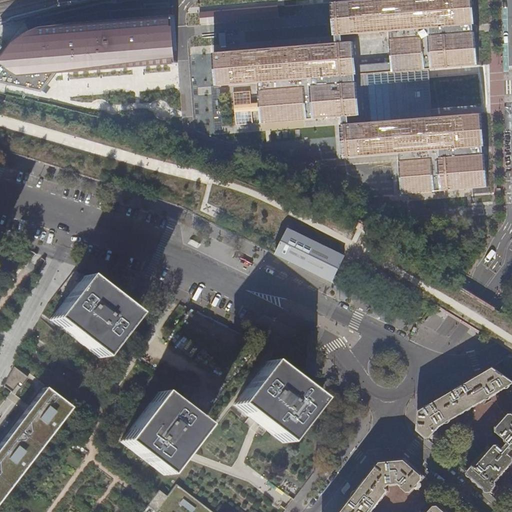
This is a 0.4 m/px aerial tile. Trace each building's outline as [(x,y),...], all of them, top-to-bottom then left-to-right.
[(358,65),(361,125),(387,122),(383,74),(430,71),(479,67),(477,34),(475,34),(475,26),(476,26),(474,0),(392,0),(333,4),(335,36),(392,32),(392,40),(390,40),(391,63),(358,65)] [(170,58),(167,14),(38,24),(20,30),(1,42),(0,43),(0,80),(51,74),(170,58)] [(345,126),(361,125),(358,65),(356,43),(218,53),(220,86),(260,84),(261,92),(259,92),(261,124),(344,119),(345,126)] [(434,119),(430,71),(383,74),(387,122),(434,119)] [(361,125),(345,126),(343,126),(345,158),(401,154),(401,161),(400,162),(401,177),(403,194),(490,188),(487,155),(485,155),(484,148),(486,148),(484,116),(434,119),(387,122),(361,125)] [(304,268),(333,282),(344,257),(287,229),(275,254),(304,268)] [(118,309),(89,287),(91,284),(81,276),(48,319),(58,327),(60,325),(89,348),(87,350),(97,357),(130,314),(120,306),(118,309)] [(120,306),(91,284),(89,287),(118,309),(120,306)] [(228,363),(248,338),(215,323),(189,310),(178,325),(228,363)] [(89,348),(60,325),(58,327),(87,350),(89,348)] [(228,363),(178,325),(176,327),(227,365),(228,363)] [(167,340),(191,357),(199,347),(174,329),(167,340)] [(282,443),(315,401),(305,393),(303,395),(275,372),(276,370),(266,362),(233,405),(243,413),(244,411),(274,433),(272,436),(282,443)] [(417,430),(428,439),(430,437),(431,439),(433,438),(437,434),(437,432),(435,430),(439,426),(511,384),(511,380),(492,367),(419,409),(417,430)] [(305,393),(276,370),(275,372),(303,395),(305,393)] [(0,441),(0,493),(65,409),(40,389),(0,441)] [(193,437),(202,427),(156,392),(148,402),(150,404),(128,433),(126,431),(119,441),(162,474),(170,464),(168,463),(191,435),(193,437)] [(128,433),(150,404),(148,402),(126,431),(128,433)] [(274,433),(244,411),(243,413),(272,436),(274,433)] [(511,413),(508,413),(495,427),(496,432),(504,440),(505,443),(501,447),(498,444),(495,445),(476,466),(475,465),(473,465),(466,473),(489,493),(490,492),(492,493),(494,493),(497,489),(497,487),(497,485),(496,483),(495,482),(511,463),(511,456),(508,454),(511,449),(511,413)] [(170,464),(193,437),(191,435),(168,463),(170,464)] [(360,486),(340,511),(445,511),(438,505),(435,506),(428,511),(372,511),(389,492),(388,490),(387,488),(389,485),(398,484),(407,492),(412,492),(415,489),(416,490),(418,490),(421,487),(421,484),(420,483),(424,478),(425,477),(405,459),(399,460),(379,462),(360,486)] [(210,511),(174,485),(165,497),(157,491),(141,511),(210,511)]
